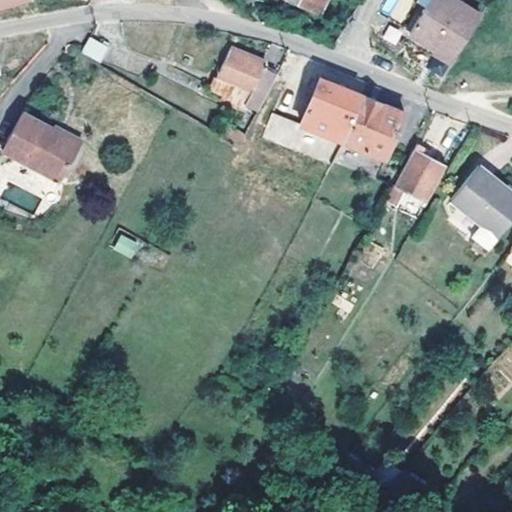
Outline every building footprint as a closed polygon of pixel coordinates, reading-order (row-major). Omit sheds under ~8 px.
[(289,0),(320,14),(327,0),(289,0)] [(387,0),(382,11),(402,21),(411,3),(404,0),(387,0)] [(443,47),(462,59),(486,17),(457,0),(442,0),(437,10),(431,6),(415,35),(441,51),(443,47)] [(437,10),(442,0),(434,0),(431,6),(437,10)] [(109,55),(89,42),(81,55),(101,67),(109,55)] [(439,54),(458,66),(462,59),(443,47),(441,51),(439,54)] [(250,116),(272,79),(259,71),(261,68),(230,50),(213,78),(210,76),(202,90),(243,115),(245,112),(250,116)] [(361,97),(358,94),(319,78),(298,125),(339,142),(382,160),(401,112),(361,97)] [(271,113),(263,137),(287,145),(295,121),(271,113)] [(0,150),(0,158),(53,186),(71,150),(44,137),(45,133),(17,119),(0,150)] [(339,142),(298,125),(294,137),(334,154),(339,142)] [(44,137),(71,150),(75,143),(47,129),(45,133),(44,137)] [(231,148),(238,136),(226,129),(219,141),(231,148)] [(334,154),(329,161),(374,179),(382,160),(339,142),(334,154)] [(413,149),(384,199),(390,203),(392,205),(401,191),(422,204),(443,167),(413,149)] [(499,238),(511,222),(511,195),(477,168),(452,199),(499,238)] [(384,199),(381,204),(386,208),(390,203),(384,199)] [(112,247),(131,259),(140,244),(121,232),(112,247)] [(383,257),(363,244),(345,275),(365,286),(383,257)]
